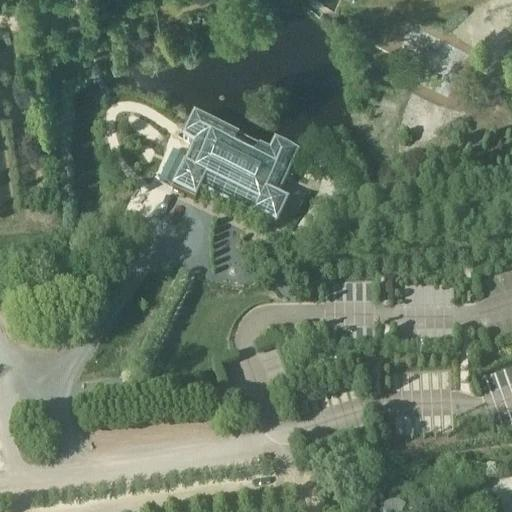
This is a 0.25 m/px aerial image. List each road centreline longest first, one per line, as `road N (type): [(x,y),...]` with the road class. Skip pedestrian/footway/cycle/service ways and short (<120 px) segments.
road 1 (unknown): [(0,394),(10,464),(511,392)]
road 2 (unknown): [(0,280),(511,215)]
